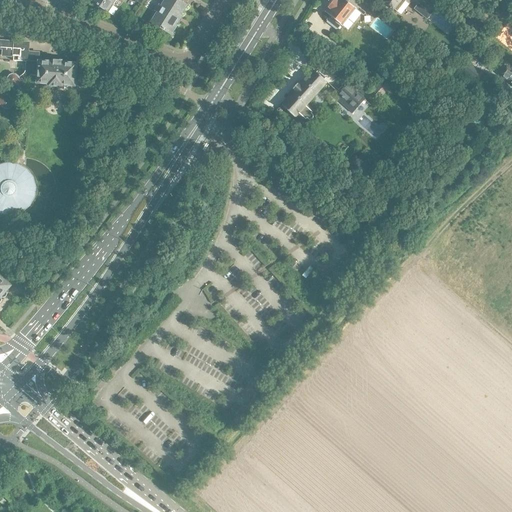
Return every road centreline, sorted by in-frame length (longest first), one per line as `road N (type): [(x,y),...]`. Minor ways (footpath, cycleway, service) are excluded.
road 1 (secondary): [(21,383),(85,308),(222,86)]
road 2 (secondary): [(222,86),(0,367)]
road 3 (residential): [(225,0),(188,57),(59,12)]
road 4 (secondary): [(164,511),(21,383)]
road 5 (secondary): [(2,401),(157,511)]
